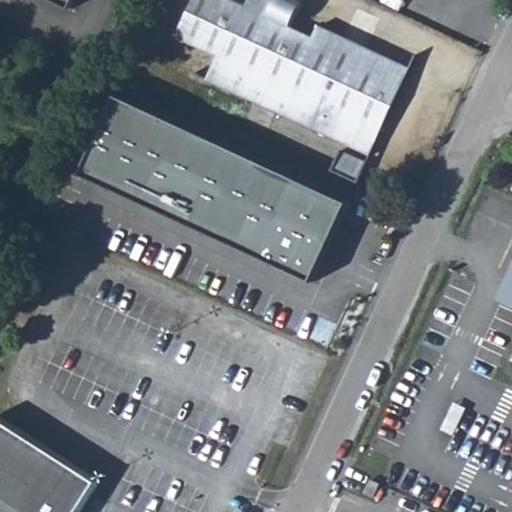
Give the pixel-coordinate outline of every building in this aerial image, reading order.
[(78,0),(48,0),(73,11),(78,0)] [(234,0),(197,0),(180,37),(221,56),(211,80),(374,155),(414,68),(322,26),(317,37),(295,27),(273,17),(280,0),(252,0),(249,7),(234,0)] [(307,2),(301,0),(280,0),(273,17),(295,27),(307,2)] [(123,95),(87,172),(313,277),(349,200),(123,95)] [(371,163),(344,151),(335,170),(362,183),(371,163)] [(511,271),(500,296),(511,301),(511,271)] [(77,511),(101,475),(0,411),(0,511),(77,511)] [(382,481),(372,476),(366,490),(376,494),(382,481)]
